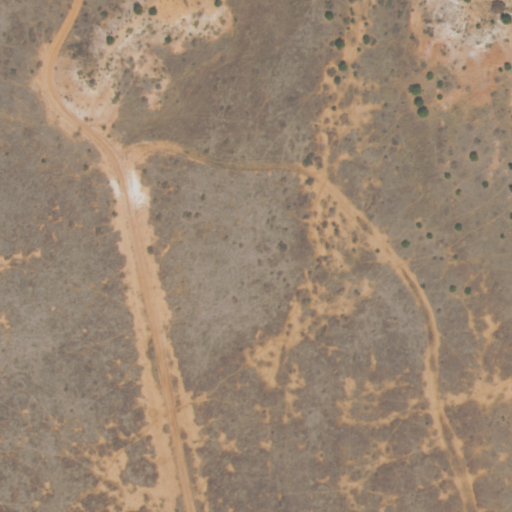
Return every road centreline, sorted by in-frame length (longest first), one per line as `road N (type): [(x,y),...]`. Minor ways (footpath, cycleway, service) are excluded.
road 1 (track): [(77,0),(43,68),(63,114),(120,154),(179,152),(300,170),(424,305),(443,424),(474,511)]
road 2 (track): [(120,154),(197,511)]
